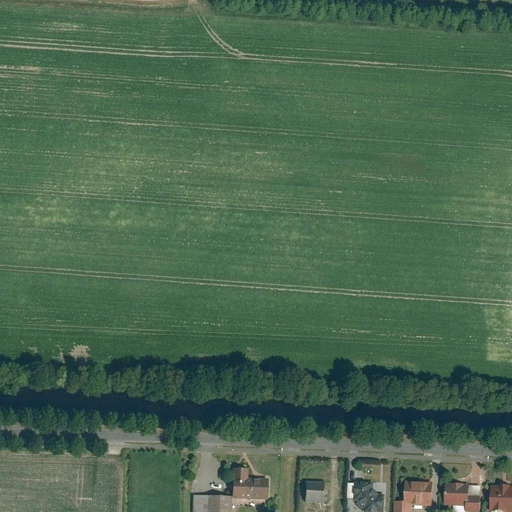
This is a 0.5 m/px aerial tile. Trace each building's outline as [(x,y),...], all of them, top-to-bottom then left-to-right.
[(235,499),(270,500),(271,475),(236,474),(235,499)] [(356,482),(355,511),(383,511),(384,482),(356,482)] [(409,482),(409,503),(413,503),(433,503),(433,482),(409,482)] [(511,483),(493,484),(493,510),(511,510),(511,483)] [(447,484),(447,503),(474,503),(474,484),(447,484)] [(307,486),(307,511),(318,511),(329,511),(330,486),(307,486)] [(191,511),(231,511),(232,496),(192,495),(191,511)] [(397,503),(396,511),(413,511),(413,503),(409,503),(397,503)]
